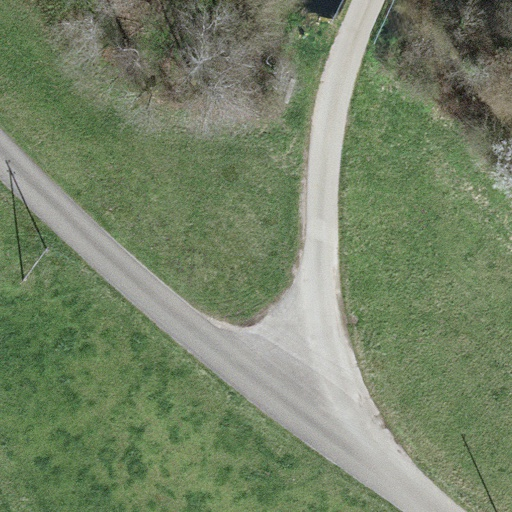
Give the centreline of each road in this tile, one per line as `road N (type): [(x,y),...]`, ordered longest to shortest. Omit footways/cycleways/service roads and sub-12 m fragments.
road 1 (unclassified): [(438,511),(232,365),(0,152)]
road 2 (track): [(355,458),(320,288),(319,209),(337,84),(366,0)]
